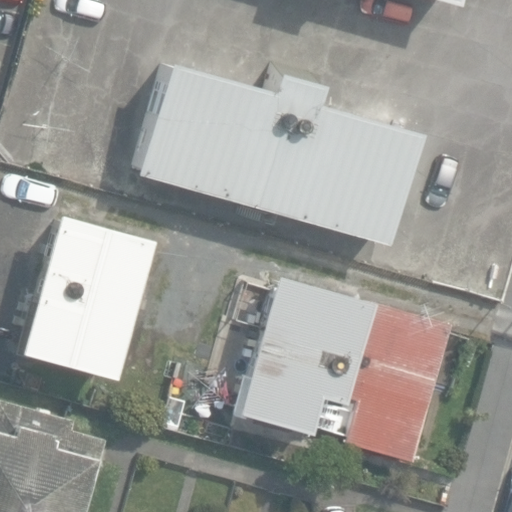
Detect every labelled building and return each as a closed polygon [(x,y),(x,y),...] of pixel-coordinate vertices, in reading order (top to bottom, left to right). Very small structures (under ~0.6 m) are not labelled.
[(414,129),(158,55),(128,170),(385,239),(414,129)] [(136,233),(38,206),(0,345),(97,373),(136,233)] [(329,391),(355,295),(260,268),(218,408),(294,427),(304,390),(328,397),(329,391)] [(440,320),(355,295),(329,391),(345,396),(335,438),(402,456),(440,320)] [(0,511),(75,511),(97,435),(64,426),(66,415),(0,397),(0,511)]
